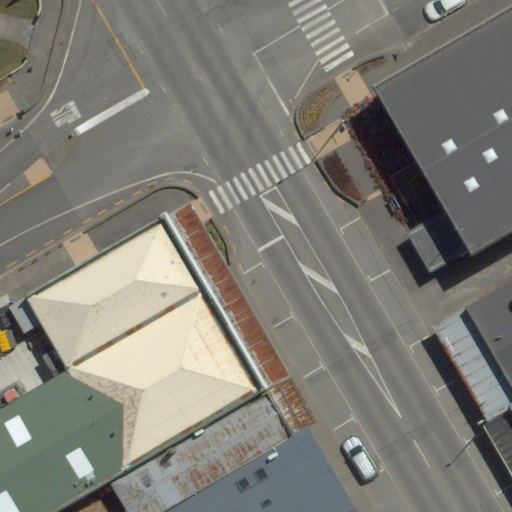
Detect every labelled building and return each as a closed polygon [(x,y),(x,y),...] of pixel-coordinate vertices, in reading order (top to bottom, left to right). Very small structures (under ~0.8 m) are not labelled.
[(511,247),(511,26),(345,125),(442,289),(511,247)] [(81,511),(243,417),(144,249),(4,332),(41,394),(0,418),(0,511),(81,511)] [(511,302),(427,352),(480,442),(511,422),(511,302)] [(294,511),(239,419),(81,511),(294,511)] [(511,422),(480,442),(511,495),(511,422)]
